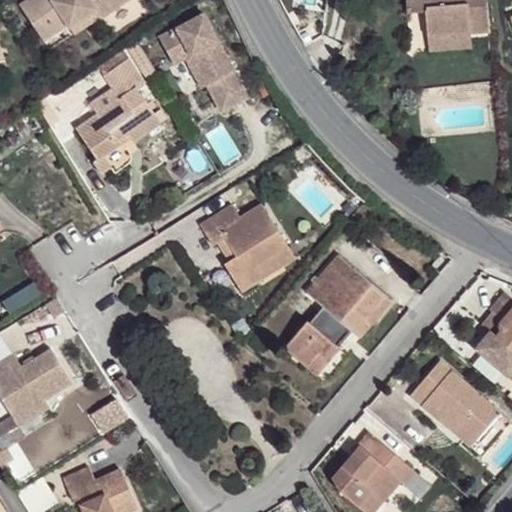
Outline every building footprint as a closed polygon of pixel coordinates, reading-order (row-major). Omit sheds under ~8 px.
[(26,0),(19,5),(37,30),(61,14),(67,24),(69,26),(95,8),(99,14),(101,17),(126,0),(26,0)] [(487,30),(484,0),(405,0),(406,12),(425,11),(428,36),(470,32),(487,30)] [(198,7),(154,31),(168,57),(180,51),(185,48),(201,78),(215,105),(242,90),(198,7)] [(95,8),(69,26),(73,32),(99,14),(95,8)] [(61,14),(37,30),(43,40),(67,24),(61,14)] [(470,32),(428,36),(429,50),(471,46),(470,32)] [(185,48),(180,51),(196,81),(201,78),(185,48)] [(116,95),(73,124),(91,154),(88,156),(96,170),(107,163),(99,151),(114,141),(111,136),(123,129),(129,138),(156,121),(133,85),(141,80),(124,56),(101,69),(116,95)] [(114,141),(99,151),(107,163),(116,157),(112,149),(129,138),(123,129),(111,136),(114,141)] [(235,201),(204,220),(216,240),(220,238),(226,235),(238,253),(228,258),(244,285),(265,272),(259,261),(291,242),(265,201),(244,215),(235,201)] [(226,235),(220,238),(232,256),(238,253),(226,235)] [(265,272),(297,253),(291,242),(259,261),(265,272)] [(307,321),(285,346),(307,367),(317,356),(327,363),(339,349),(329,340),(343,325),(352,332),(358,338),(369,325),(365,319),(385,296),(343,259),(310,297),(324,310),(333,316),(320,333),(310,324),(307,321)] [(53,295),(43,302),(52,318),(63,311),(53,295)] [(365,319),(369,325),(391,300),(385,296),(365,319)] [(490,332),(476,348),(506,376),(511,369),(511,301),(502,298),(490,311),(500,320),(496,325),(501,330),(495,336),(490,332)] [(324,310),(310,324),(320,333),(333,316),(324,310)] [(329,340),(339,349),(352,332),(343,325),(329,340)] [(496,325),(490,332),(495,336),(501,330),(496,325)] [(0,361),(0,399),(12,418),(16,425),(48,406),(44,399),(71,382),(50,349),(21,367),(12,354),(0,361)] [(317,375),(327,363),(317,356),(307,367),(317,375)] [(493,446),(509,427),(438,365),(404,405),(441,437),(448,430),(470,449),(482,436),(493,446)] [(16,425),(12,418),(0,424),(0,428),(8,442),(53,415),(48,406),(16,425)] [(400,446),(380,429),(371,440),(391,457),(400,446)] [(493,446),(482,436),(470,449),(448,430),(441,437),(476,466),(493,446)] [(361,451),(371,440),(364,433),(353,447),(356,450),(358,448),(361,451)] [(330,479),(336,493),(359,511),(373,511),(398,485),(402,488),(413,476),(391,457),(371,440),(361,451),(358,448),(356,450),(330,479)] [(132,511),(137,510),(123,472),(96,483),(89,471),(65,480),(74,504),(81,501),(85,511),(132,511)]
